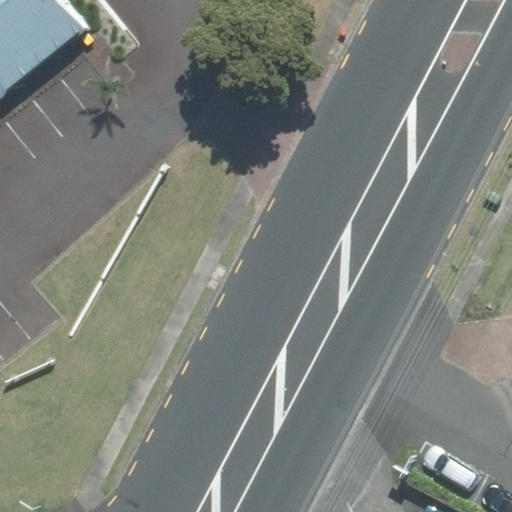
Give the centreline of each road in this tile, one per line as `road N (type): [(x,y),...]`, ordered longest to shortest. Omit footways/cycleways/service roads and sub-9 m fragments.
road 1 (secondary): [(371,213),(216,511)]
road 2 (secondary): [(511,36),(371,213)]
road 3 (secondary): [(371,213),(435,0)]
